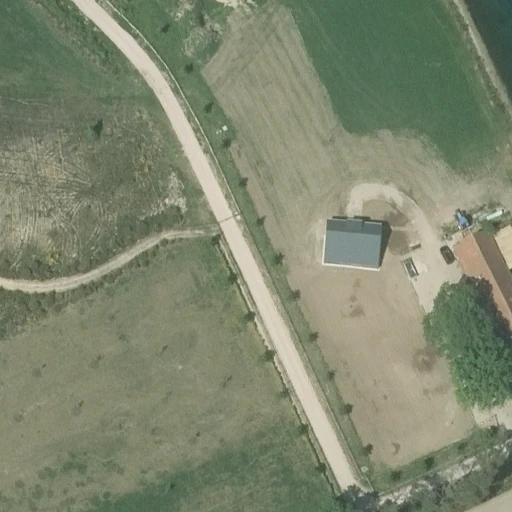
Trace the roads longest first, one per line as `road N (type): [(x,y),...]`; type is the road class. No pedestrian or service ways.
road 1 (residential): [(360,511),(224,219)]
road 2 (unclassified): [(361,511),(511,439)]
road 3 (unknown): [(511,402),(430,267)]
